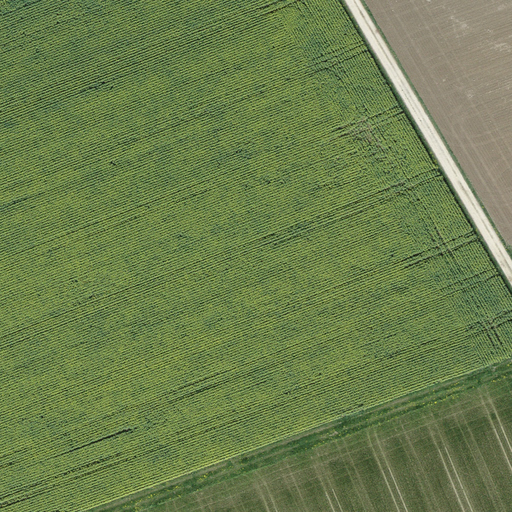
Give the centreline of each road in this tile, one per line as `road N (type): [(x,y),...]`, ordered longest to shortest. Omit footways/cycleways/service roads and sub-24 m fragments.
road 1 (track): [(102,511),(511,362)]
road 2 (track): [(511,277),(346,0)]
